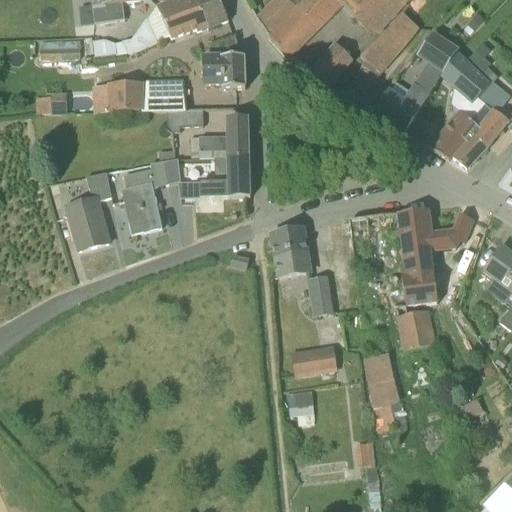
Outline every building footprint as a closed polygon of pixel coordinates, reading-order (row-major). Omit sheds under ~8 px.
[(124,23),(122,5),(103,7),(102,0),(88,0),(89,8),(81,9),(83,28),(124,23)] [(157,45),(170,40),(171,42),(196,33),(196,36),(228,24),(217,0),(192,0),(182,4),(180,0),(176,0),(156,9),(147,23),(157,45)] [(278,0),(279,1),(257,21),(257,22),(269,39),(296,9),(293,0),(278,0)] [(309,0),(268,41),(286,62),(341,9),(373,38),(410,0),(309,0)] [(360,60),(364,63),(380,77),(419,31),(402,16),(360,60)] [(372,118),(403,138),(429,97),(457,54),(431,38),(417,58),(428,65),(414,88),(409,95),(395,85),(389,96),(387,94),(383,101),(372,118)] [(212,61),(241,60),(234,39),(207,49),(212,61)] [(80,63),(81,43),(41,43),(41,62),(80,63)] [(352,63),(335,47),(307,78),(326,92),(352,63)] [(511,118),(504,112),(511,102),(511,99),(497,87),(500,83),(490,73),(494,70),(479,56),(470,66),(493,88),(479,105),(491,116),(494,113),(507,124),(511,118)] [(241,60),(212,61),(204,62),(205,88),(221,88),(221,93),(245,92),(243,60),(241,60)] [(380,77),(364,63),(341,100),(338,99),(338,100),(358,113),(380,77)] [(453,91),(469,105),(461,114),(429,152),(449,163),(465,144),(466,145),(470,141),(491,116),(479,105),(475,102),(488,87),(478,78),(471,87),(463,80),(453,91)] [(176,115),(186,114),(182,84),(162,86),(107,88),(109,117),(141,115),(166,115),(176,115)] [(39,98),(38,114),(66,115),(66,98),(39,98)] [(484,152),(507,124),(494,113),(491,116),(470,141),(484,152)] [(186,114),(176,115),(166,115),(167,137),(180,136),(180,132),(203,130),(202,114),(186,114)] [(227,123),(227,141),(190,142),(191,162),(216,161),(248,161),(248,122),(227,123)] [(470,141),(466,145),(452,162),(466,173),(484,152),(470,141)] [(249,201),(248,161),(216,161),(217,185),(191,186),(192,202),(249,201)] [(163,165),(167,188),(179,186),(175,163),(163,165)] [(121,193),(127,219),(131,239),(162,232),(152,191),(167,188),(163,165),(148,168),(151,181),(140,184),(141,189),(121,193)] [(66,210),(73,236),(78,255),(108,247),(96,203),(111,200),(106,177),(87,181),(91,203),(66,210)] [(429,255),(455,252),(459,244),(464,246),(473,223),(459,217),(453,233),(427,236),(425,216),(399,219),(403,252),(401,253),(404,278),(402,279),(406,310),(435,307),(429,255)] [(278,281),(298,278),(309,276),(302,233),(271,238),(278,281)] [(511,295),(511,257),(501,249),(483,274),(491,280),(485,289),(485,292),(503,305),(505,305),(511,296),(511,295)] [(249,263),(232,259),(230,269),(246,273),(249,263)] [(332,315),(326,280),(309,282),(314,318),(332,315)] [(511,308),(499,326),(511,335),(511,308)] [(407,317),(406,310),(396,311),(397,319),(404,354),(433,348),(426,314),(407,317)] [(332,352),(312,355),(292,359),(296,379),(335,372),(332,352)] [(391,406),(396,405),(394,357),(369,358),(372,426),(392,425),(391,406)] [(313,394),(288,395),(289,423),(314,422),(313,394)] [(511,511),(511,480),(494,498),(508,511),(511,511)]
